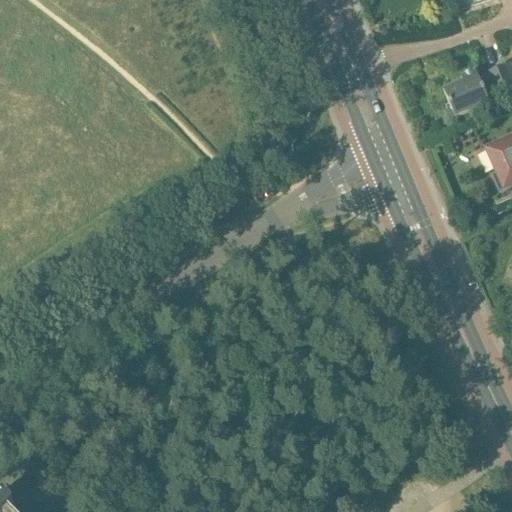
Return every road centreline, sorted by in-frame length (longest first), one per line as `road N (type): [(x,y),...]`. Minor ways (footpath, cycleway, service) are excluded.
road 1 (residential): [(0,402),(278,217),(391,172)]
road 2 (secondary): [(511,434),(391,172)]
road 3 (residential): [(350,71),(511,22)]
